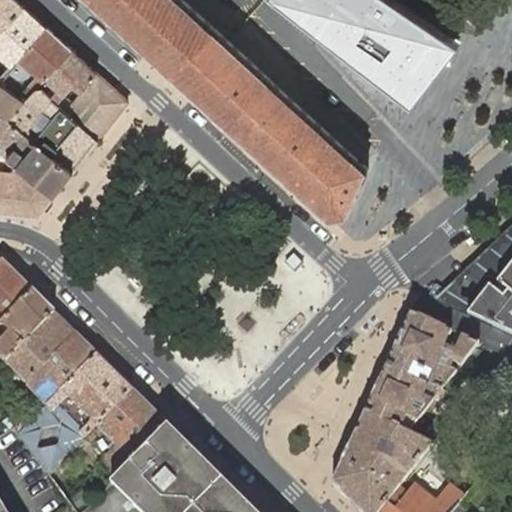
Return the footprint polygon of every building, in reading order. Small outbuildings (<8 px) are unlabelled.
[(0,0),(0,33),(25,6),(17,0),(0,0)] [(91,0),(163,65),(311,200),(310,201),(329,217),(330,218),(347,214),(364,180),(369,171),(370,169),(366,166),(356,156),(353,153),(252,60),(247,56),(232,42),(216,27),(216,28),(190,4),(192,2),(189,0),(187,0),(186,1),(185,0),(91,0)] [(282,0),(300,13),(404,94),(413,102),(461,40),(436,23),(422,15),(399,0),(282,0)] [(19,56),(47,27),(25,6),(0,33),(0,55),(11,66),(19,56)] [(0,87),(0,113),(9,118),(23,104),(39,86),(45,80),(73,50),(47,27),(19,56),(39,74),(16,99),(0,87)] [(83,92),(97,72),(73,50),(45,80),(57,90),(50,96),(57,102),(63,96),(64,95),(74,84),(83,92)] [(57,102),(98,140),(129,101),(97,72),(83,92),(73,104),(64,95),(63,96),(57,102)] [(35,140),(74,171),(98,140),(57,102),(50,96),(39,86),(23,104),(9,118),(35,140)] [(0,150),(17,164),(23,169),(56,195),(74,171),(35,140),(9,118),(0,113),(0,150)] [(0,173),(0,211),(38,216),(56,195),(23,169),(18,176),(0,173)] [(511,225),(436,299),(511,335),(511,225)] [(0,325),(33,292),(3,261),(0,265),(0,325)] [(0,358),(5,363),(55,313),(33,292),(0,325),(0,358)] [(511,341),(511,335),(436,299),(421,292),(412,312),(387,365),(442,392),(457,372),(451,369),(453,363),(461,366),(479,344),(501,355),(511,341)] [(76,334),(55,313),(5,363),(1,367),(5,371),(9,367),(26,384),(76,334)] [(95,353),(76,334),(26,384),(35,393),(39,396),(48,405),(97,355),(95,353)] [(86,438),(133,390),(97,355),(48,405),(47,406),(42,411),(46,415),(51,411),(53,412),(68,397),(92,421),(79,434),(85,439),(86,438)] [(387,365),(365,413),(409,434),(442,392),(387,365)] [(105,457),(122,473),(168,426),(133,390),(86,438),(85,439),(77,447),(82,451),(91,442),(103,431),(117,445),(105,457)] [(92,421),(68,397),(53,412),(51,411),(46,415),(42,411),(26,428),(19,434),(50,475),(60,464),(63,461),(77,447),(85,439),(79,434),(92,421)] [(332,483),(361,511),(379,511),(384,506),(399,487),(432,445),(409,434),(365,413),(332,483)] [(13,426),(14,428),(17,431),(22,428),(18,422),(13,426)] [(122,473),(112,484),(123,495),(134,505),(140,511),(254,511),(178,436),(168,426),(122,473)] [(379,511),(451,511),(464,497),(451,486),(437,504),(414,484),(407,493),(392,511),(384,506),(379,511)] [(392,511),(407,493),(399,487),(384,506),(392,511)] [(84,511),(90,506),(81,493),(70,503),(77,511),(84,511)]
